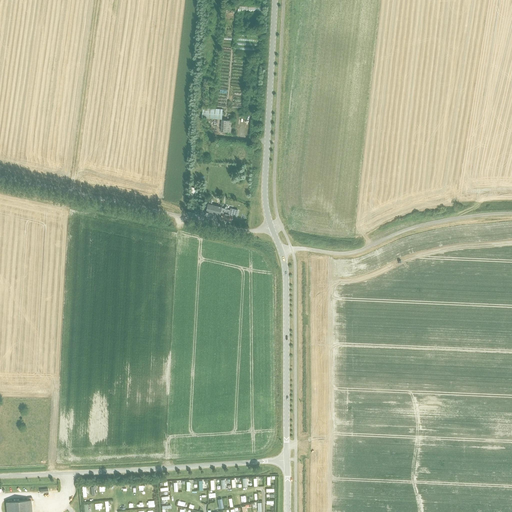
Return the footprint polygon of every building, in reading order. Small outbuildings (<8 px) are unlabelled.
[(262,6),(239,4),(238,12),(261,14),(262,6)] [(202,118),(222,119),(223,109),(203,108),(202,118)] [(222,120),(221,131),(231,132),(232,121),(222,120)] [(208,204),(206,212),(211,213),(219,215),(220,214),(221,207),(213,205),(211,204),(208,204)] [(221,207),(220,214),(221,214),(220,218),(231,221),(233,215),(236,216),(238,210),(230,208),(229,209),(221,207)] [(6,502),(6,511),(31,511),(31,500),(6,502)]
